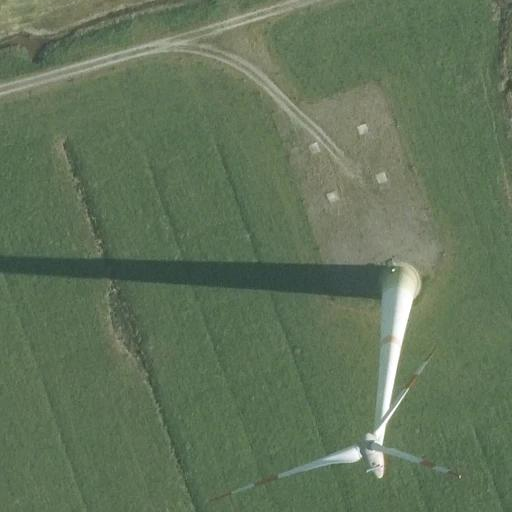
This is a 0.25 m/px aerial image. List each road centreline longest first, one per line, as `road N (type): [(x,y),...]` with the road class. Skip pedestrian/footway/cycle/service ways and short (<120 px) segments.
road 1 (track): [(0,88),(279,0)]
road 2 (track): [(229,16),(371,213)]
